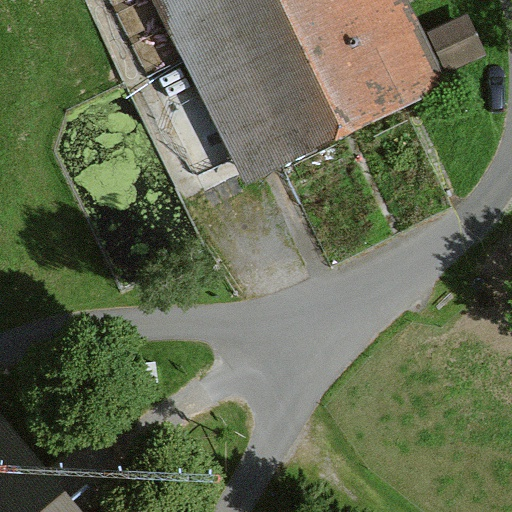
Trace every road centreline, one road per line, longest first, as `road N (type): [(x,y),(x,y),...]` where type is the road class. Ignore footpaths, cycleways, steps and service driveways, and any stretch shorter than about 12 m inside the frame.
road 1 (residential): [(511,174),(466,229),(358,294),(235,323),(72,331),(0,353)]
road 2 (track): [(306,312),(256,477)]
